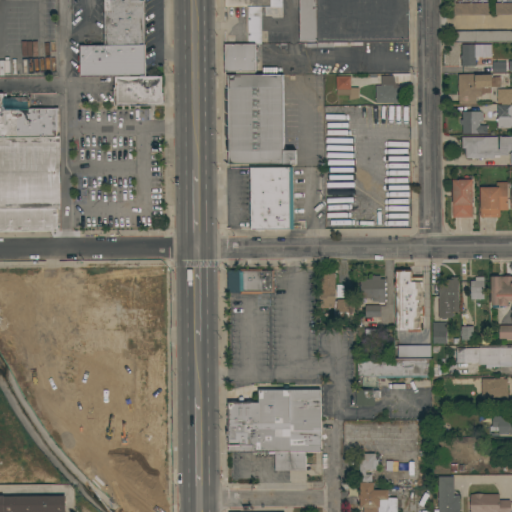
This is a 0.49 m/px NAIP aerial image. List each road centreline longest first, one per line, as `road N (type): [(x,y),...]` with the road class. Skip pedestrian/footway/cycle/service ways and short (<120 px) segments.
road 1 (residential): [(511,244),(198,245)]
road 2 (residential): [(428,245),(426,0)]
road 3 (residential): [(198,245),(0,250)]
road 4 (residential): [(334,500),(200,501)]
road 5 (secondary): [(195,0),(196,126)]
